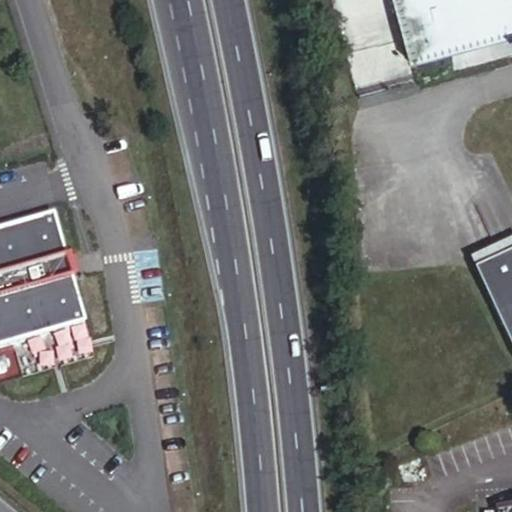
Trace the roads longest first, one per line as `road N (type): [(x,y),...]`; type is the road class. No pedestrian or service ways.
road 1 (primary): [(183,0),(237,258),(263,511)]
road 2 (primary): [(301,511),(272,245),(227,0)]
road 3 (residential): [(29,0),(74,132)]
